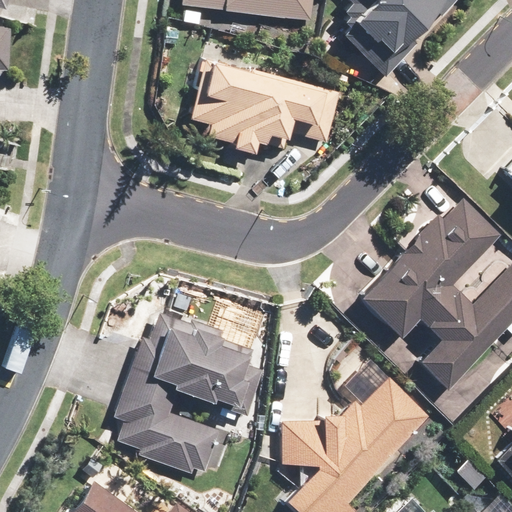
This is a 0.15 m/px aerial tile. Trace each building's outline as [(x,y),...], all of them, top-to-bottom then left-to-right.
[(176,0),(176,2),(308,18),(309,0),(176,0)] [(345,22),(337,30),(381,73),(413,39),(405,32),(426,10),(434,17),(449,0),(345,0),(339,7),(343,11),(338,16),(345,22)] [(335,90),(200,54),(184,115),(205,120),(201,132),(228,139),(227,143),(248,149),(251,137),(278,145),(283,129),(322,139),(335,90)] [(434,212),(354,292),(395,333),(413,314),(433,335),(412,356),(442,385),(511,314),(511,255),(467,300),(448,281),(497,233),(458,195),(438,216),(434,212)] [(144,335),(137,333),(108,413),(120,417),(112,437),(136,446),(134,451),(187,470),(189,465),(200,469),(215,427),(164,409),(172,388),(186,393),(187,390),(206,397),(208,392),(231,401),(241,375),(238,374),(249,346),(215,334),(217,327),(186,316),(184,320),(154,309),(144,335)] [(342,498),(424,413),(384,373),(355,402),(349,396),(336,410),(316,409),(316,417),(276,417),(277,460),(310,460),(310,463),(279,494),(296,511),(348,511),(351,509),(342,498)] [(511,435),(490,456),(511,479),(511,435)] [(464,457),(451,469),(468,486),(480,474),(464,457)] [(190,511),(172,499),(165,508),(156,502),(148,511),(136,511),(87,478),(62,511),(190,511)]
